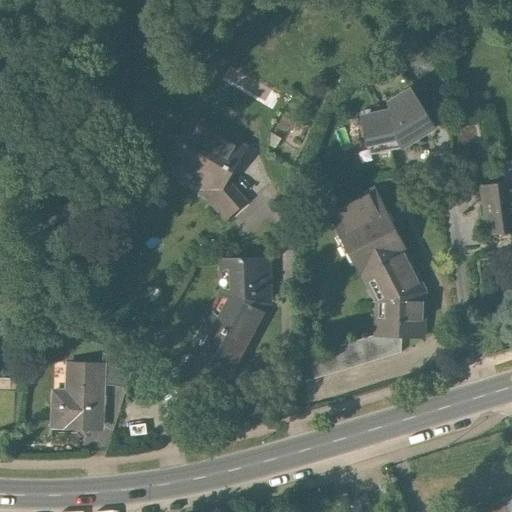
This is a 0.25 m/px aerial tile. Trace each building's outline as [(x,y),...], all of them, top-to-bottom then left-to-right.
[(411,86),(391,98),(394,105),(388,108),(361,113),(369,153),(406,145),(436,127),(411,86)] [(210,182),(222,197),(238,173),(258,139),(204,107),(178,152),(188,157),(190,154),(216,169),(210,182)] [(149,166),(161,170),(166,157),(155,153),(149,166)] [(511,160),(501,162),(504,183),(511,181),(511,160)] [(257,195),(238,173),(222,197),(234,213),(257,195)] [(482,186),(489,234),(511,230),(511,181),(504,183),(482,186)] [(330,212),(362,272),(405,250),(374,188),(330,212)] [(424,288),(405,250),(362,272),(377,302),(375,337),(400,338),(421,339),(424,288)] [(219,298),(205,325),(248,346),(269,306),(268,262),(218,264),(219,298)] [(229,380),(248,346),(205,325),(190,355),(163,371),(189,406),(229,380)] [(375,337),(296,362),(302,384),(400,354),(400,338),(375,337)] [(102,356),(102,365),(101,384),(122,390),(130,365),(102,356)] [(102,365),(63,363),(62,391),(50,391),(48,429),(99,431),(101,384),(102,365)] [(511,511),(511,495),(502,498),(505,511),(511,511)]
